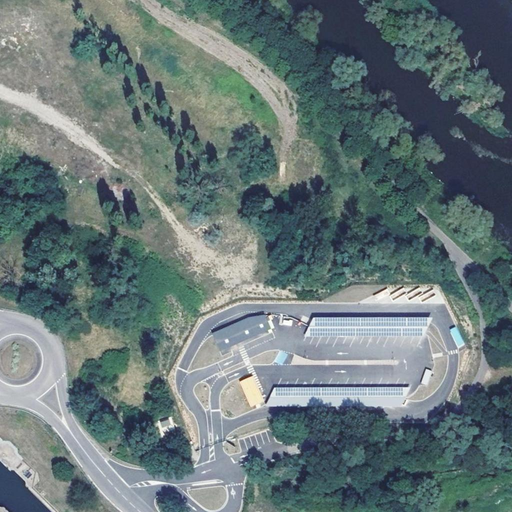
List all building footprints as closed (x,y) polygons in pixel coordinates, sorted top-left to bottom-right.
[(265,312),(212,331),(218,350),(272,331),(265,312)] [(458,348),(465,344),(456,326),(449,329),(458,348)] [(244,361),(229,368),(233,377),(248,370),(244,361)] [(258,392),(242,400),(246,409),(262,402),(258,392)] [(126,402),(126,427),(143,427),(163,427),(164,394),(140,394),(139,403),(126,402)]
